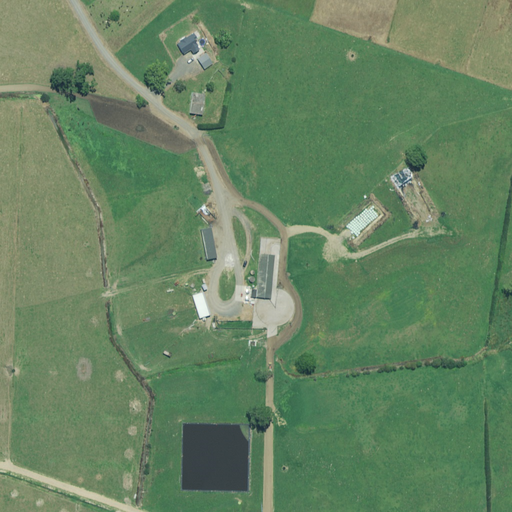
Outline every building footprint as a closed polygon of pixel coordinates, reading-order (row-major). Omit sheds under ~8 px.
[(196,39),(193,33),(177,43),(184,54),(191,50),(194,54),(201,50),(195,40),(196,39)] [(214,63),(207,53),(198,59),(205,69),(214,63)] [(205,94),(194,93),(191,114),(203,115),(205,94)] [(217,258),(211,228),(201,230),(207,260),(217,258)] [(275,256),(261,255),(258,290),(252,289),(251,297),(271,299),(275,256)] [(211,315),(204,292),(193,296),(200,318),(211,315)]
